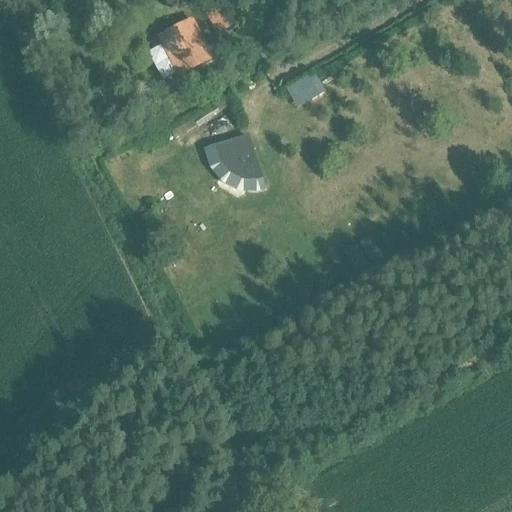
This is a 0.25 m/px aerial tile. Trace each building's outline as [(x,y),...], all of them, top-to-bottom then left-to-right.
[(232,0),(205,15),(216,36),(249,19),(241,3),(246,0),(232,0)] [(156,39),(179,80),(214,61),(191,20),(156,39)] [(298,111),(324,95),(313,76),(287,92),(298,111)] [(227,100),(171,134),(175,142),(232,108),(227,100)] [(248,138),(213,148),(219,166),(228,177),(221,185),(239,195),(265,192),(248,138)] [(370,239),(358,245),(369,266),(381,260),(370,239)] [(355,247),(345,253),(356,273),(366,268),(355,247)] [(115,428),(91,453),(114,475),(139,450),(115,428)]
